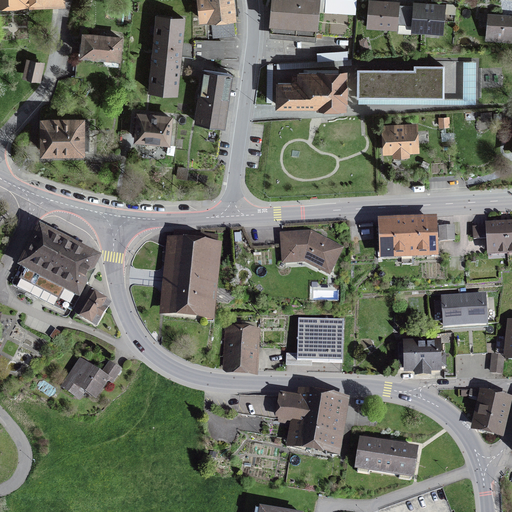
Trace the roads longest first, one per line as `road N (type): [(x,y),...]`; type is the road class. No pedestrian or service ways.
road 1 (residential): [(413,394),(206,380),(175,370),(143,344),(122,305),(112,257),(116,215)]
road 2 (tertiary): [(230,216),(511,200)]
road 3 (unclassified): [(253,0),(255,39),(230,216)]
road 4 (residential): [(68,0),(52,81),(0,145)]
road 5 (unknown): [(0,289),(143,344)]
